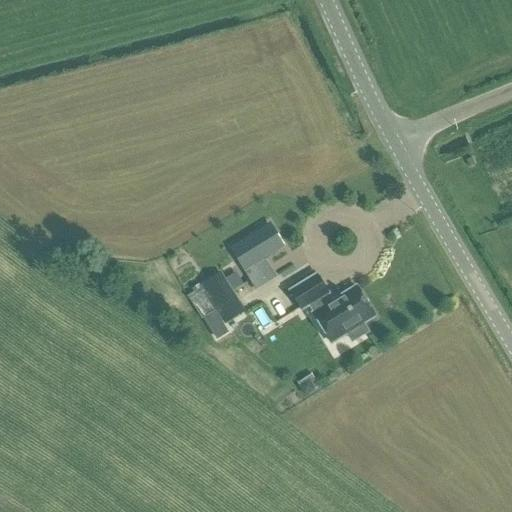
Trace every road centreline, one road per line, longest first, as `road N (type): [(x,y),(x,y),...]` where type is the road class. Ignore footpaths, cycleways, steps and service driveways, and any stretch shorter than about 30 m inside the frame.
road 1 (unclassified): [(511,347),(403,154)]
road 2 (unclassified): [(403,154),(326,0)]
road 3 (unclassified): [(403,154),(511,100)]
